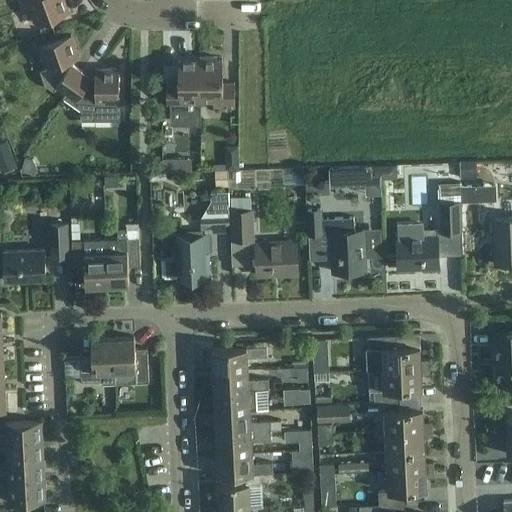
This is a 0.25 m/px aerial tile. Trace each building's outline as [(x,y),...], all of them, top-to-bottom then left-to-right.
[(25,0),(29,9),(30,8),(36,23),(69,11),(64,0),(25,0)] [(63,96),(82,70),(72,63),(71,60),(80,57),(72,34),(38,46),(46,67),(40,69),(45,83),(54,90),(56,87),(65,94),(63,96)] [(201,119),(201,99),(201,56),(200,56),(200,59),(179,59),(179,82),(167,82),(167,108),(170,108),(170,119),(201,119)] [(217,56),(201,56),(201,99),(213,99),(213,108),(235,108),(235,82),(223,82),(223,59),(217,59),(217,56)] [(91,77),(82,70),(63,96),(82,109),(96,109),(96,119),(119,118),(119,108),(119,67),(95,67),(95,76),(91,77)] [(8,141),(0,143),(0,159),(1,162),(14,157),(8,141)] [(27,158),(23,171),(36,174),(38,167),(34,160),(27,158)] [(190,159),(163,160),(163,171),(190,170),(190,159)] [(471,162),(460,162),(460,176),(471,176),(471,162)] [(382,179),(381,165),(368,166),(368,180),(382,179)] [(394,165),(381,165),(382,179),(394,179),(394,165)] [(228,172),(217,172),(218,187),(228,187),(228,172)] [(119,176),(106,176),(106,186),(119,186),(119,176)] [(440,231),(462,230),(461,200),(460,185),(460,182),(438,183),(440,231)] [(471,184),(460,185),(461,200),(472,200),(471,184)] [(322,234),(322,232),(321,218),(321,208),(308,209),(309,234),(322,234)] [(233,239),(253,238),(252,210),(232,211),(233,239)] [(225,228),(228,228),(228,212),(202,213),(202,229),(213,228),(213,231),(225,230),(225,228)] [(354,216),(321,218),(322,232),(332,231),(333,271),(366,270),(364,229),(355,230),(354,216)] [(511,263),(511,217),(494,218),(495,264),(511,263)] [(51,254),(68,253),(67,221),(50,222),(51,254)] [(398,268),(439,266),(437,234),(423,235),(422,223),(398,224),(399,236),(397,236),(398,268)] [(140,265),(138,224),(127,225),(127,237),(106,238),(106,250),(107,284),(129,283),(128,265),(140,265)] [(161,258),(162,274),(165,277),(177,276),(177,277),(209,276),(207,235),(175,236),(176,258),(161,258)] [(107,284),(106,250),(94,251),(93,239),(72,240),(73,267),(85,267),(86,285),(107,284)] [(297,240),(256,241),(257,274),(298,272),(297,240)] [(44,247),(4,249),(5,279),(45,277),(44,247)] [(13,357),(35,356),(35,322),(13,322),(13,357)] [(498,383),(506,383),(506,390),(511,389),(511,331),(496,332),(498,383)] [(399,346),(398,334),(369,335),(369,348),(367,348),(368,368),(430,365),(430,358),(422,358),(421,346),(399,346)] [(115,382),(113,336),(91,337),(92,352),(80,352),(82,380),(102,379),(102,382),(115,382)] [(135,336),(113,336),(115,382),(127,382),(149,381),(147,347),(135,347),(135,336)] [(213,347),(214,368),(249,368),(248,356),(269,356),(268,344),(213,347)] [(327,360),(313,361),(313,371),(314,371),(327,370),(327,360)] [(308,365),(298,366),(298,380),(308,380),(308,365)] [(430,374),(430,365),(368,368),(368,369),(383,368),(384,388),(374,388),(375,401),(401,400),(400,387),(423,386),(422,375),(430,374)] [(249,379),(249,368),(214,368),(215,389),(270,387),(269,378),(249,379)] [(327,370),(314,371),(315,380),(330,379),(329,370),(327,370)] [(271,408),(270,387),(215,389),(216,410),(251,409),(271,408)] [(308,390),(299,390),(299,403),(308,403),(308,390)] [(349,402),(317,403),(318,418),(350,417),(349,402)] [(385,409),(386,429),(433,427),(433,421),(424,421),(424,408),(385,409)] [(251,420),(251,409),(216,410),(217,432),(272,429),(272,428),(271,419),(251,420)] [(0,433),(0,441),(43,440),(42,419),(5,421),(5,433),(0,433)] [(281,419),(271,419),(272,428),(281,427),(281,419)] [(332,423),(318,423),(318,432),(333,432),(332,423)] [(433,435),(433,427),(386,429),(387,449),(425,448),(425,435),(433,435)] [(272,439),(272,429),(217,432),(218,453),(253,451),(252,440),(272,439)] [(333,442),(333,432),(318,432),(319,443),(333,442)] [(44,459),(43,440),(0,441),(0,451),(6,451),(7,461),(44,459)] [(426,460),(425,448),(387,449),(375,450),(376,459),(387,458),(387,469),(435,467),(434,460),(426,460)] [(253,462),(253,451),(218,453),(219,474),(251,473),(261,473),(273,472),(273,461),(253,462)] [(0,481),(45,479),(44,459),(7,461),(7,472),(0,472),(0,481)] [(368,460),(339,462),(339,470),(369,469),(368,460)] [(320,464),(320,472),(335,471),(334,463),(320,464)] [(435,474),(435,467),(387,469),(388,490),(378,491),(379,504),(404,503),(404,489),(427,488),(427,474),(435,474)] [(335,482),(335,471),(320,472),(321,483),(335,482)] [(261,473),(251,473),(251,481),(262,481),(261,473)] [(46,500),(45,479),(0,481),(0,490),(8,490),(9,502),(46,500)] [(219,483),(220,508),(251,507),(250,481),(219,483)] [(305,488),(306,505),(314,504),(314,488),(305,488)] [(404,511),(404,503),(379,504),(360,504),(359,511),(404,511)]
